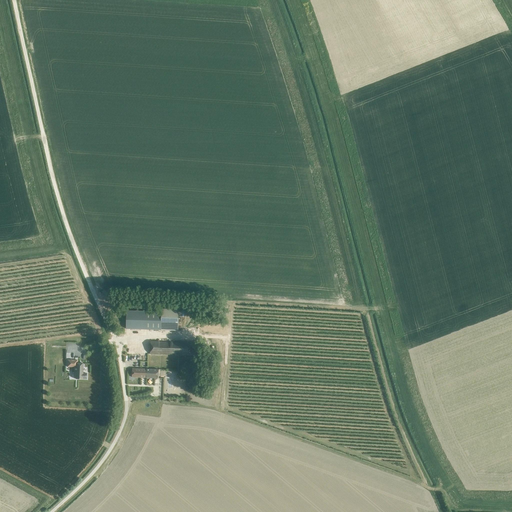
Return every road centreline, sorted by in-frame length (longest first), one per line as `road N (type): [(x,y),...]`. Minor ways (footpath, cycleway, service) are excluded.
road 1 (track): [(116,340),(57,198),(13,0)]
road 2 (unclassified): [(51,511),(106,454),(135,397)]
